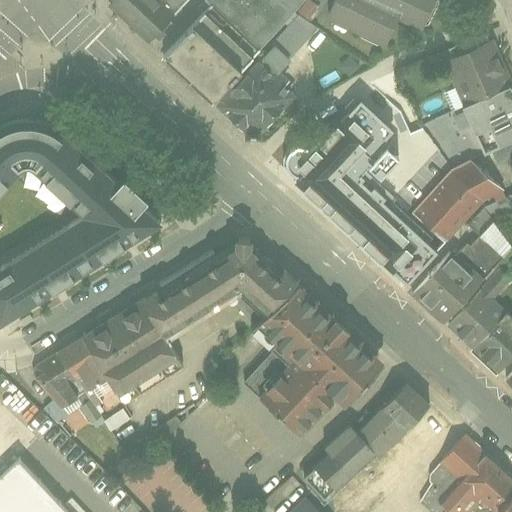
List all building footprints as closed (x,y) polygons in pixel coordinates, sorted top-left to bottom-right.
[(109,0),(107,2),(150,39),(184,0),(109,0)] [(202,0),(154,51),(210,103),(261,47),(255,42),(208,0),(202,0)] [(208,0),(255,42),(292,0),(208,0)] [(335,0),(329,13),(385,40),(397,13),(422,24),(433,0),(335,0)] [(261,47),(210,103),(234,124),(233,130),(253,130),(253,125),(293,85),(281,74),(286,69),(280,64),(314,29),(298,17),(265,50),(261,47)] [(511,85),(492,43),(447,63),(467,105),(511,85)] [(511,140),(511,87),(511,85),(467,105),(463,107),(485,153),(511,140)] [(299,181),(410,286),(439,254),(389,206),(394,200),(383,190),(409,161),(391,145),(403,134),(360,95),(311,148),(305,146),(298,144),(292,145),(286,147),(280,152),(278,158),(277,165),(279,172),(283,178),(288,181),(295,181),(299,181)] [(0,264),(0,321),(0,322),(161,222),(142,202),(145,199),(117,173),(114,176),(68,130),(61,125),(54,120),(48,116),(40,114),(31,114),(23,115),(14,116),(3,121),(0,123),(0,188),(22,165),(26,163),(30,163),(34,164),(85,210),(0,264)] [(442,240),(478,202),(498,189),(471,161),(450,176),(413,218),(442,240)] [(411,295),(434,316),(507,237),(482,214),(469,228),(474,233),(466,241),(452,256),(450,254),(411,295)] [(227,299),(256,329),(300,284),(246,230),(230,228),(134,291),(166,340),(227,299)] [(460,342),(493,304),(489,301),(509,278),(492,263),(439,323),(460,342)] [(379,360),(300,284),(256,329),(268,340),(239,370),(299,427),(333,392),(341,399),(379,360)] [(166,340),(134,291),(76,328),(90,351),(115,389),(173,351),(166,340)] [(493,304),(460,342),(496,373),(511,355),(511,305),(504,314),(493,304)] [(90,351),(76,328),(29,356),(58,403),(81,389),(67,366),(90,351)] [(511,368),(503,378),(511,385),(511,368)] [(399,377),(350,429),(370,447),(376,453),(388,441),(425,402),(399,377)] [(350,429),(305,472),(324,492),(370,447),(350,429)] [(437,511),(511,511),(511,473),(471,439),(421,498),(437,511)] [(70,511),(17,456),(0,472),(0,511),(70,511)] [(284,511),(322,511),(304,493),(284,511)]
